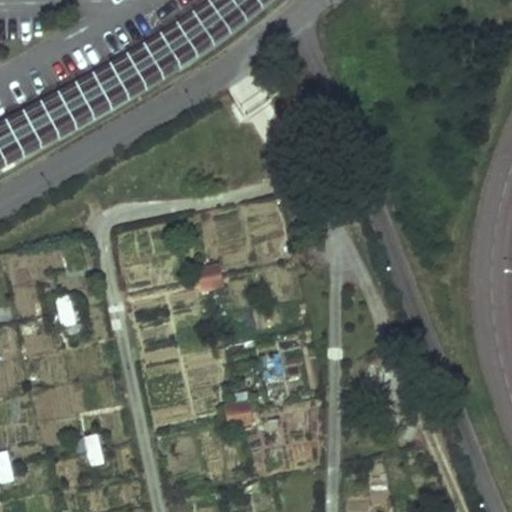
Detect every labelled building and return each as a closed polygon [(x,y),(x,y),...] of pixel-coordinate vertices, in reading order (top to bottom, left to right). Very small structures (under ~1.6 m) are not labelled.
[(221,287),(217,267),(197,271),(201,291),(221,287)] [(77,325),(70,297),(57,300),(64,328),(77,325)] [(251,423),(247,403),(227,407),(231,427),(251,423)] [(105,465),(99,436),(86,439),(92,468),(105,465)] [(15,482),(8,453),(0,455),(0,475),(2,485),(15,482)]
